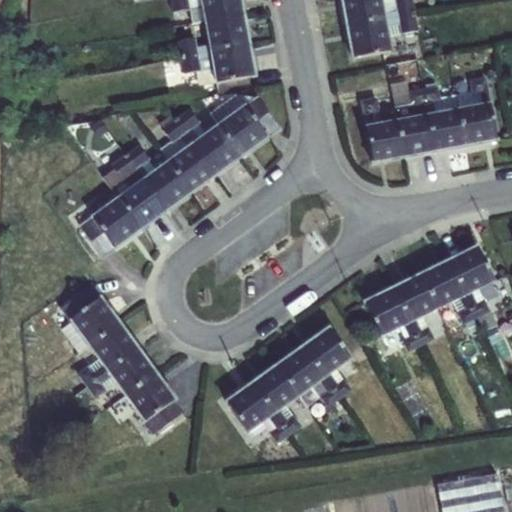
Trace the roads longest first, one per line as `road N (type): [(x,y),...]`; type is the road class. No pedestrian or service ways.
road 1 (residential): [(323,159),(187,257),(173,286),(182,321),(211,333),(242,323),(350,250),(378,208)]
road 2 (residential): [(291,0),(323,159)]
road 3 (residential): [(378,208),(511,189)]
